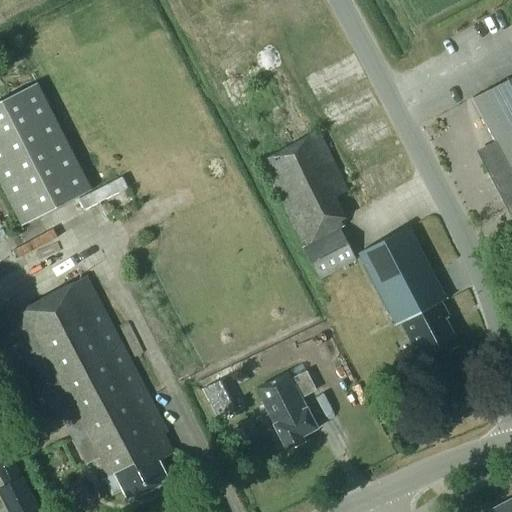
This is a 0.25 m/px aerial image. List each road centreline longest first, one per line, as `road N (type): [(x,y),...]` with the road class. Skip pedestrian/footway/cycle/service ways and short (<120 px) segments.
road 1 (unclassified): [(511,365),(470,248),(340,0)]
road 2 (tertiary): [(382,492),(511,444)]
